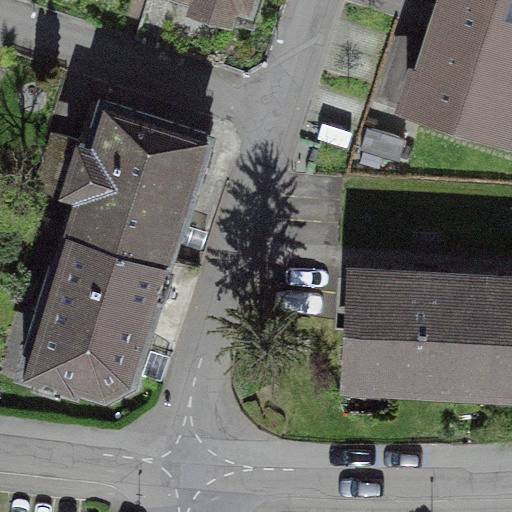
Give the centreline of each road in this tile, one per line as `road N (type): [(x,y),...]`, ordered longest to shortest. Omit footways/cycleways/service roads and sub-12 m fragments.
road 1 (residential): [(286,113),(203,407),(192,488)]
road 2 (residential): [(192,488),(511,487)]
road 3 (residential): [(286,113),(0,30)]
road 4 (residential): [(0,463),(192,488)]
